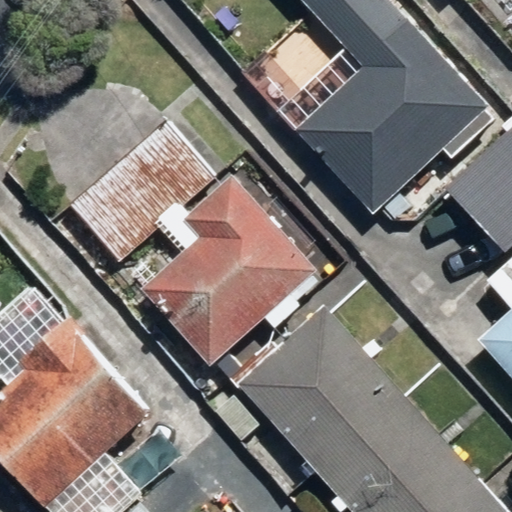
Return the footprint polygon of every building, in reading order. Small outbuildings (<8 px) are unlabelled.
[(499,121),(386,0),(297,0),(344,50),(275,112),(374,219),(444,155),(452,164),(499,121)] [(243,182),(195,223),(182,209),(214,181),(168,128),(73,210),(119,263),(159,229),(181,255),(139,290),(207,371),(321,274),(243,182)] [(506,249),(511,243),(511,135),(452,188),(506,249)] [(511,314),(477,345),(511,384),(511,264),(487,286),(511,314)] [(505,511),(325,310),(237,387),(347,511),(505,511)] [(0,398),(0,462),(44,511),(149,419),(145,415),(151,410),(71,321),(20,367),(27,375),(0,398)]
